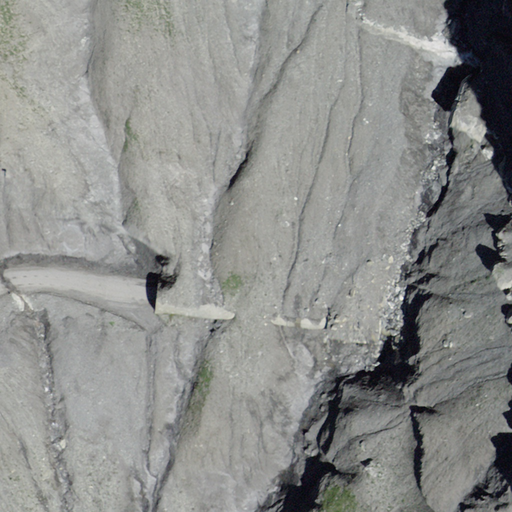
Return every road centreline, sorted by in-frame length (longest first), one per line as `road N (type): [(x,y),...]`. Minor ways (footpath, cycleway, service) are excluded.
road 1 (tertiary): [(166,298),(463,352),(511,379)]
road 2 (tertiary): [(166,298),(72,279),(0,282)]
